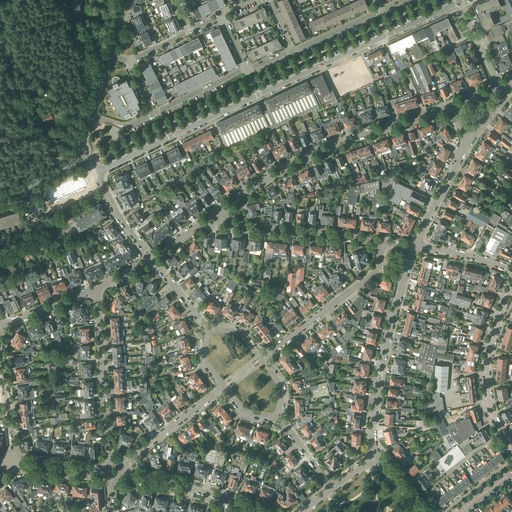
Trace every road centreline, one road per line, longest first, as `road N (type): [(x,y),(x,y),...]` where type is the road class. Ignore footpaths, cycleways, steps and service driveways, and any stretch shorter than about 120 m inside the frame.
road 1 (residential): [(100,171),(459,2)]
road 2 (residential): [(221,208),(312,154),(454,104)]
road 3 (residential): [(375,457),(379,374),(415,247)]
road 4 (track): [(0,28),(70,17),(94,64),(76,107),(59,112),(56,91)]
road 5 (residential): [(511,453),(491,413),(486,371),(511,285)]
road 6 (residential): [(109,462),(97,287)]
road 7 (residential): [(260,359),(374,273),(382,242)]
road 8 (residential): [(382,242),(234,225),(221,208)]
road 9 (residential): [(257,511),(123,472)]
road 10 (residential): [(121,464),(223,386)]
road 11 (residential): [(8,462),(0,342)]
